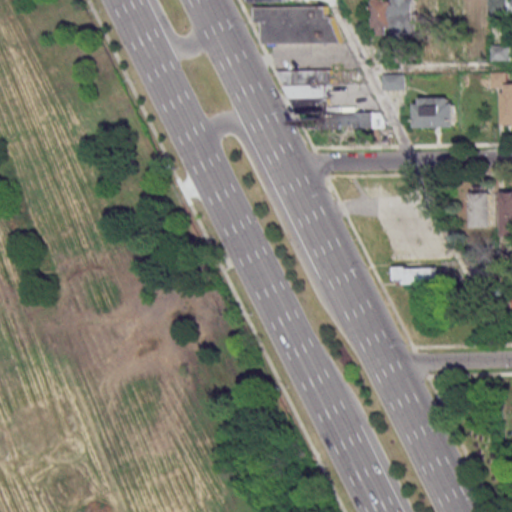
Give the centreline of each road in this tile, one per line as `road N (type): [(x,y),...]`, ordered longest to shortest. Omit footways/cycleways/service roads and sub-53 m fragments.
road 1 (primary): [(456,511),(200,0)]
road 2 (primary): [(122,0),(293,342)]
road 3 (primary): [(378,356),(318,291),(240,134)]
road 4 (residential): [(282,163),(511,158)]
road 5 (primary): [(293,342),(351,401),(406,511)]
road 6 (primary): [(293,342),(357,469)]
road 7 (residential): [(511,358),(381,362)]
